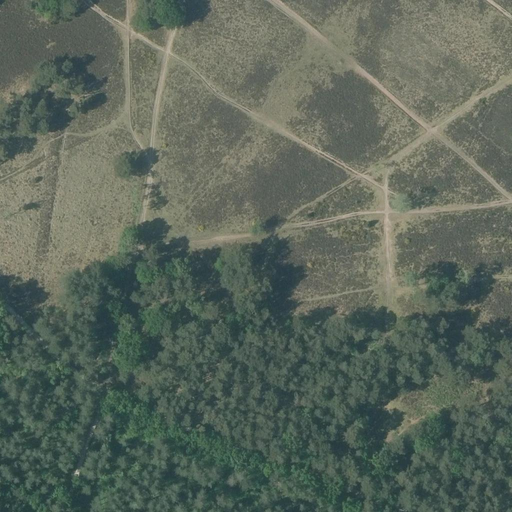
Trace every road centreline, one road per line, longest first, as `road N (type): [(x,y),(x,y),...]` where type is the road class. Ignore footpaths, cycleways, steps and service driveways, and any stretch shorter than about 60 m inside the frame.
road 1 (track): [(138,247),(388,213)]
road 2 (unknown): [(150,159),(138,247),(99,387)]
road 3 (track): [(388,213),(401,153),(278,227)]
road 4 (unknown): [(178,0),(150,159)]
road 5 (track): [(401,153),(511,81)]
